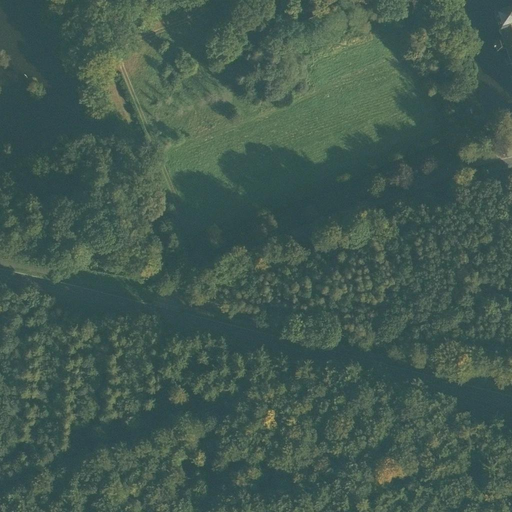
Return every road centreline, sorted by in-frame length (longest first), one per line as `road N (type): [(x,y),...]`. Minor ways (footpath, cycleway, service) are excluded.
road 1 (residential): [(166,311),(180,277),(511,152)]
road 2 (tertiary): [(166,311),(511,404)]
road 3 (track): [(256,405),(0,510)]
road 4 (tertiary): [(0,271),(166,311)]
